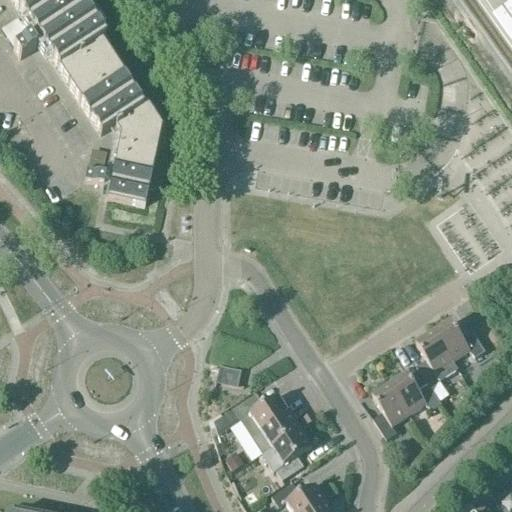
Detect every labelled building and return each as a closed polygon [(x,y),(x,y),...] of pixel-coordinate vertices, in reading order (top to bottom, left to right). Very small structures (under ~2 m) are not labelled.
[(8,0),(16,12),(34,0),(8,0)] [(104,44),(75,0),(34,0),(16,12),(57,74),(100,47),(104,44)] [(511,2),(491,18),(511,46),(511,2)] [(19,63),(35,52),(29,42),(13,53),(19,63)] [(57,74),(80,109),(123,82),(100,47),(57,74)] [(141,109),(123,82),(80,109),(100,139),(109,133),(143,112),(141,109)] [(101,202),(106,203),(144,211),(161,130),(145,106),(141,109),(143,112),(109,133),(113,139),(106,177),(104,189),(101,202)] [(84,185),(102,189),(104,189),(106,177),(86,173),(84,185)] [(451,326),(434,338),(453,367),(470,355),(475,363),(485,356),(471,335),(461,342),(451,326)] [(453,367),(434,338),(416,349),(426,365),(416,371),(427,388),(428,388),(430,392),(431,392),(458,374),(453,367)] [(237,390),(240,377),(218,372),(215,385),(237,390)] [(408,379),(390,391),(409,420),(426,408),(431,416),(442,409),(431,392),(430,392),(428,388),(427,388),(418,394),(408,379)] [(409,420),(390,391),(372,402),(383,418),(373,425),(387,446),(397,439),(392,431),(409,420)] [(255,399),(234,413),(231,415),(249,443),(259,436),(288,417),(277,399),(262,409),(255,399)] [(307,415),(298,421),(305,431),(313,425),(307,415)] [(300,434),(288,417),(259,436),(250,442),(261,459),(270,453),(300,434)] [(227,433),(220,421),(212,427),(216,440),(227,433)] [(281,486),(302,472),(296,462),(311,451),(300,434),(270,453),(281,470),(274,475),(281,486)] [(499,501),(507,495),(501,487),(493,494),(499,501)] [(315,511),(325,506),(313,488),(298,498),(291,488),(270,502),(276,511),(277,511),(284,508),(287,511),(315,511)]
